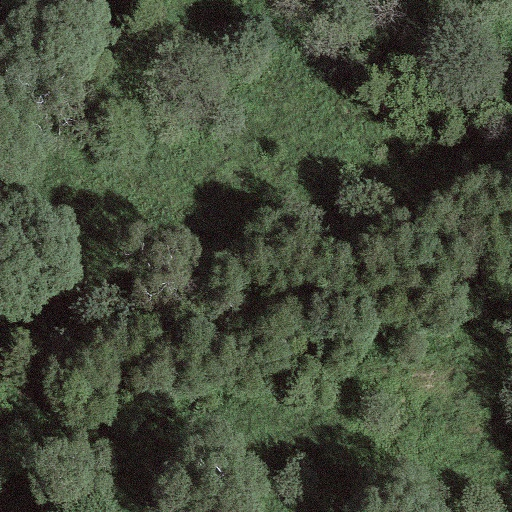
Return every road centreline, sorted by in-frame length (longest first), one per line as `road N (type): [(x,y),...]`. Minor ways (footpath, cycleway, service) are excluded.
road 1 (track): [(0,493),(104,428),(306,352),(511,320)]
road 2 (track): [(104,428),(170,336),(216,297),(511,220)]
